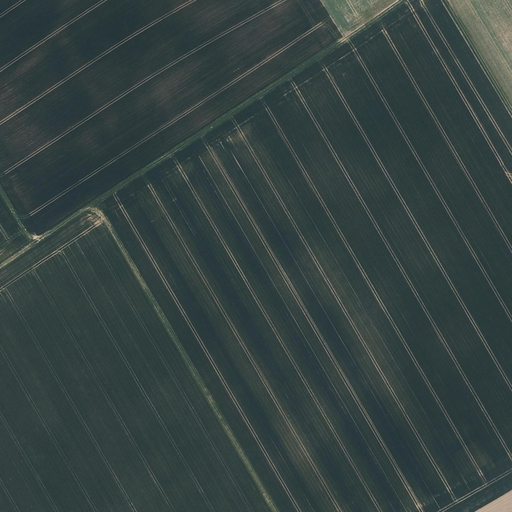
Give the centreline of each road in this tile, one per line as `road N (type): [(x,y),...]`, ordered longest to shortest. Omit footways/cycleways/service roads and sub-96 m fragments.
road 1 (track): [(413,0),(0,265)]
road 2 (track): [(276,511),(96,203)]
road 3 (track): [(511,106),(445,0)]
